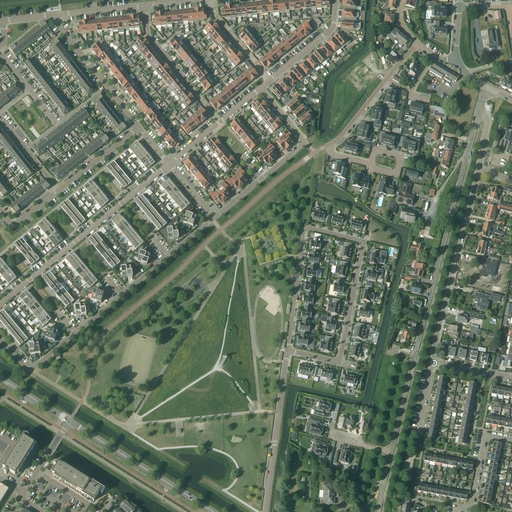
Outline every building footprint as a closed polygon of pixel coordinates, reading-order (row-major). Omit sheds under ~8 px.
[(326,2),(326,0),(320,0),(321,9),(327,8),(327,7),(329,6),(328,2),(326,2)] [(356,1),(342,0),(342,4),(343,4),(343,7),(344,7),(344,10),(357,11),(357,7),(356,7),(356,1)] [(415,9),(416,0),(405,0),(405,7),(415,9)] [(432,4),(431,11),(435,12),(434,17),(446,18),(447,9),(440,9),(441,5),(432,4)] [(230,18),(229,7),(226,7),(226,8),(223,8),(224,13),(222,13),(222,18),(224,18),(225,19),(230,18)] [(203,10),(200,11),(200,10),(197,10),(199,22),(204,21),(204,20),(206,20),(206,15),(204,15),(203,10)] [(355,12),(342,11),(341,15),(342,15),(342,18),(343,18),(343,21),(356,22),(356,18),(355,18),(355,12)] [(393,25),(394,17),(390,16),(390,13),(383,12),(382,16),(385,16),(384,24),(393,25)] [(161,26),(160,14),(157,15),(154,16),(155,21),(153,21),(153,25),(155,25),(155,27),(161,26)] [(136,18),(136,17),(133,17),(134,29),(140,28),(139,27),(141,27),(141,22),(139,22),(138,17),(136,18)] [(45,33),(50,30),(43,22),(39,26),(45,33)] [(311,31),(308,27),(310,26),(307,22),(305,24),(304,23),(300,26),(307,35),(310,33),(309,33),(311,31)] [(86,34),(84,23),(81,23),(81,24),(79,24),(79,29),(77,29),(78,34),(80,33),(80,35),(86,34)] [(216,27),(214,24),(214,25),(212,23),(204,30),(207,34),(216,27)] [(354,24),(341,23),(340,26),(342,26),(341,29),(342,29),(342,32),(349,36),(349,33),(355,33),(355,29),(354,29),(354,24)] [(435,27),(434,34),(446,35),(446,28),(441,27),(442,24),(436,23),(436,27),(435,27)] [(45,33),(39,26),(35,29),(41,37),(45,33)] [(307,35),(300,26),(296,30),(303,38),(305,37),(307,35)] [(218,29),(216,27),(207,34),(211,38),(219,31),(218,29)] [(247,29),(246,30),(244,28),(241,31),(242,33),(238,36),(242,40),(250,33),(247,29)] [(399,33),(395,30),(394,28),(388,36),(394,40),(396,38),(399,33)] [(41,37),(35,29),(31,33),(37,40),(41,37)] [(303,38),(296,30),(292,33),(299,42),(303,38)] [(223,35),(219,31),(211,38),(212,37),(215,41),(223,35)] [(496,35),(496,31),(492,32),(491,31),(483,33),(485,46),(494,44),(492,36),(496,35)] [(335,39),(335,38),(342,47),(347,44),(347,45),(350,43),(347,38),(349,36),(342,32),(339,35),(339,34),(337,36),(336,35),(333,37),(335,39)] [(37,40),(31,33),(27,36),(32,43),(37,40)] [(254,37),(250,33),(242,40),(245,44),(254,37)] [(299,42),(292,33),(291,33),(292,34),(289,38),(288,36),(287,37),(294,45),(299,42)] [(399,41),(403,36),(399,33),(396,38),(394,40),(397,43),(399,41)] [(226,39),(223,35),(215,41),(219,45),(218,46),(226,39)] [(32,43),(27,36),(22,39),(28,47),(32,43)] [(405,45),(409,40),(403,36),(399,41),(397,43),(398,43),(401,45),(402,44),(403,45),(403,44),(405,45)] [(182,41),(181,41),(180,42),(177,38),(175,39),(173,37),(168,41),(170,44),(169,44),(171,46),(172,49),(182,41)] [(257,42),(254,37),(245,44),(247,46),(246,47),(248,49),(257,42)] [(294,45),(287,37),(283,40),(290,48),(294,45)] [(335,39),(332,40),(330,41),(329,40),(326,43),(328,44),(335,53),(340,50),(340,51),(343,48),(342,47),(335,38),(335,39)] [(28,47),(22,39),(18,43),(24,50),(28,47)] [(59,44),(56,39),(48,46),(51,50),(59,44)] [(146,43),(144,40),(144,41),(142,39),(134,46),(137,50),(146,43)] [(230,44),(226,39),(218,46),(221,51),(230,44)] [(290,48),(283,40),(279,43),(286,52),(290,48)] [(185,45),(182,41),(172,49),(174,51),(175,51),(176,53),(184,46),(185,45)] [(261,46),(257,42),(248,49),(250,51),(251,51),(253,53),(261,46)] [(24,50),(18,43),(14,46),(20,53),(24,50)] [(99,44),(98,45),(96,43),(90,47),(92,49),(92,50),(93,52),(95,55),(103,48),(99,44)] [(148,45),(146,43),(137,50),(141,54),(149,47),(148,45)] [(286,52),(279,43),(279,44),(280,45),(276,48),(275,47),(282,55),(286,52)] [(62,48),(59,44),(51,50),(55,54),(62,48)] [(233,48),(230,44),(221,51),(225,55),(233,48)] [(328,44),(325,46),(323,47),(322,46),(319,49),(321,50),(328,59),(333,55),(333,57),(336,54),(335,53),(328,44)] [(184,46),(176,53),(180,57),(187,51),(189,49),(186,45),(185,46),(184,47),(184,46)] [(20,53),(14,46),(9,49),(15,57),(20,53)] [(153,51),(149,47),(141,54),(144,58),(153,51)] [(282,55),(275,47),(271,50),(278,59),(282,55)] [(66,53),(62,48),(55,54),(58,59),(66,53)] [(106,53),(103,48),(95,55),(97,57),(99,59),(107,52),(106,53)] [(236,52),(233,48),(225,55),(228,59),(236,52)] [(278,59),(271,50),(272,52),(268,55),(274,62),(278,59)] [(328,59),(321,50),(318,52),(318,51),(316,53),(315,52),(312,54),(314,56),(321,65),(326,61),(327,62),(329,60),(328,59)] [(144,58),(148,63),(156,56),(153,51),(144,58)] [(191,55),(187,51),(180,57),(183,61),(191,55)] [(112,55),(111,56),(107,52),(99,59),(100,58),(103,62),(112,55)] [(238,54),(236,52),(228,59),(231,63),(240,56),(238,53),(238,54)] [(69,57),(66,53),(58,59),(61,63),(69,57)] [(115,59),(112,55),(103,62),(107,66),(115,59)] [(194,59),(191,55),(183,61),(187,65),(194,59)] [(274,62),(268,55),(264,58),(263,57),(270,66),(272,64),(274,62)] [(160,60),(156,56),(148,63),(151,67),(160,60)] [(244,60),(242,58),(240,56),(231,63),(235,67),(244,60)] [(321,65),(314,56),(311,58),(311,57),(309,59),(308,58),(305,60),(307,62),(314,71),(319,67),(320,68),(322,66),(321,65)] [(72,61),(69,57),(61,63),(65,67),(72,61)] [(270,66),(263,57),(258,61),(265,69),(267,68),(268,68),(270,66)] [(35,63),(31,59),(24,65),(27,69),(35,63)] [(114,60),(115,60),(115,59),(107,66),(110,70),(117,65),(114,60)] [(197,63),(194,59),(187,65),(190,69),(199,62),(197,63)] [(163,64),(160,60),(151,67),(155,71),(163,64)] [(76,65),(72,61),(65,67),(68,71),(76,65)] [(202,66),(199,62),(190,69),(194,73),(202,66)] [(307,62),(304,64),(304,63),(302,65),(301,64),(298,66),(300,68),(307,76),(312,73),(312,74),(315,72),(314,71),(307,62)] [(38,67),(35,63),(27,69),(30,73),(38,67)] [(411,65),(409,67),(409,68),(411,69),(410,71),(415,75),(414,77),(416,79),(422,71),(418,68),(419,66),(415,63),(414,65),(412,64),(411,65)] [(455,82),(458,78),(434,63),(429,71),(441,79),(443,75),(446,77),(444,79),(450,83),(452,80),(455,82)] [(163,64),(155,71),(158,75),(167,67),(165,65),(165,66),(163,64)] [(364,64),(356,73),(361,77),(369,68),(364,64)] [(79,70),(76,65),(68,71),(71,76),(79,70)] [(121,69),(117,65),(110,70),(113,75),(121,69)] [(206,70),(202,66),(194,73),(197,77),(206,70)] [(41,72),(38,67),(30,73),(34,78),(41,72)] [(170,72),(169,70),(167,67),(158,75),(162,79),(170,72)] [(257,76),(250,67),(246,71),(253,80),(256,78),(255,78),(257,76)] [(300,68),(297,70),(297,69),(295,70),(294,70),(291,72),(293,73),(300,82),(305,79),(306,80),(308,77),(307,76),(300,68)] [(124,73),(121,69),(113,75),(117,79),(124,73)] [(82,74),(79,70),(71,76),(75,80),(82,74)] [(209,75),(206,70),(197,77),(201,81),(199,82),(200,83),(209,75)] [(253,80),(246,71),(242,75),(249,83),(251,81),(251,82),(253,80)] [(45,76),(41,72),(34,78),(37,82),(45,76)] [(173,76),(170,72),(162,79),(165,83),(173,76)] [(127,77),(124,73),(117,79),(118,81),(117,81),(119,83),(129,76),(128,76),(127,77)] [(293,73),(290,75),(288,76),(287,75),(284,78),(286,79),(293,88),(298,85),(299,86),(301,83),(300,82),(293,73)] [(86,78),(82,74),(75,80),(78,84),(86,78)] [(209,75),(200,83),(201,84),(200,85),(202,87),(211,80),(208,76),(209,75)] [(249,83),(242,75),(238,78),(245,86),(249,83)] [(48,80),(45,76),(37,82),(40,86),(48,80)] [(132,81),(129,76),(119,83),(121,86),(122,85),(123,87),(132,81)] [(177,80),(173,76),(165,83),(168,87),(177,80)] [(89,83),(86,78),(78,84),(81,88),(85,85),(89,83)] [(245,86),(238,78),(233,81),(241,90),(245,86)] [(286,94),(291,90),(292,92),(294,89),(293,88),(286,79),(283,81),(281,82),(280,81),(277,84),(279,85),(286,94)] [(51,85),(48,80),(40,86),(44,90),(51,85)] [(180,85),(177,80),(168,87),(172,92),(180,85)] [(207,91),(214,85),(210,81),(212,80),(211,80),(202,87),(204,90),(205,89),(207,91)] [(511,92),(511,82),(505,80),(502,87),(511,92),(511,94),(511,92)] [(241,90),(233,81),(229,85),(236,93),(241,90)] [(137,87),(133,82),(125,89),(126,91),(128,94),(137,87)] [(18,87),(16,83),(7,90),(10,93),(18,87)] [(95,90),(89,83),(85,85),(91,93),(95,90)] [(55,89),(51,85),(44,90),(47,95),(55,89)] [(91,93),(85,85),(81,88),(88,96),(91,93)] [(184,89),(180,85),(172,92),(175,96),(184,89)] [(236,93),(229,85),(230,86),(226,89),(232,97),(236,93)] [(279,85),(278,86),(276,87),(276,86),(274,88),(273,87),(270,89),(279,100),(284,96),(285,97),(287,95),(286,94),(279,85)] [(21,91),(18,87),(10,93),(13,97),(21,91)] [(140,91),(137,87),(128,94),(129,96),(130,96),(131,98),(140,91)] [(397,99),(399,90),(392,88),(391,92),(388,91),(387,94),(386,93),(386,96),(386,97),(397,99)] [(58,93),(55,89),(47,95),(51,99),(58,93)] [(187,93),(184,89),(175,96),(179,100),(187,93)] [(232,97),(226,89),(222,93),(228,100),(232,97)] [(13,97),(10,93),(7,90),(3,93),(9,101),(13,97)] [(140,91),(131,98),(135,102),(142,96),(139,92),(140,91)] [(9,101),(3,93),(0,95),(0,97),(5,104),(9,101)] [(61,97),(58,93),(51,99),(54,103),(61,97)] [(191,97),(189,94),(189,95),(187,93),(179,100),(180,99),(183,103),(182,104),(191,97)] [(228,100),(222,93),(218,96),(217,95),(224,104),(228,100)] [(102,99),(99,95),(91,101),(95,105),(102,99)] [(224,104),(217,95),(213,99),(220,108),(223,106),(222,105),(224,104)] [(146,100),(142,96),(135,102),(138,106),(147,99),(146,100)] [(302,103),(301,103),(300,104),(297,100),(298,99),(296,96),(291,100),(289,102),(286,105),(288,107),(287,108),(289,110),(288,111),(290,113),(302,103)] [(65,102),(61,97),(54,103),(57,107),(61,104),(65,102)] [(194,101),(193,99),(191,97),(182,104),(186,108),(194,101)] [(394,109),(397,99),(386,97),(386,98),(385,98),(384,100),(385,100),(385,103),(388,104),(387,107),(394,109)] [(105,104),(102,99),(103,99),(102,99),(95,105),(98,110),(105,104)] [(150,104),(147,99),(138,106),(141,110),(150,104)] [(220,108),(213,99),(214,100),(209,103),(215,111),(217,109),(218,110),(220,108)] [(264,104),(262,102),(260,101),(256,104),(255,102),(252,105),(253,107),(252,108),(255,112),(264,104)] [(67,112),(71,110),(65,102),(61,104),(67,112)] [(303,107),(304,106),(302,103),(290,113),(292,112),(293,114),(293,115),(294,117),(293,118),(296,120),(307,110),(306,111),(303,107)] [(67,112),(61,104),(57,107),(64,115),(67,112)] [(109,108),(105,104),(98,110),(101,114),(109,108)] [(153,108),(150,104),(141,110),(145,115),(155,107),(153,108)] [(267,109),(266,107),(264,104),(255,112),(259,116),(267,109)] [(414,118),(417,105),(416,105),(417,104),(414,104),(411,104),(410,107),(407,106),(404,116),(414,118)] [(418,105),(417,105),(414,118),(415,116),(424,118),(426,111),(422,110),(423,107),(421,106),(421,105),(418,105)] [(158,111),(155,107),(145,115),(146,114),(147,116),(149,118),(158,111)] [(445,118),(447,110),(435,107),(433,115),(445,118)] [(112,112),(109,108),(101,114),(105,118),(112,112)] [(204,121),(207,119),(206,118),(208,117),(201,108),(197,112),(204,121)] [(373,114),(372,114),(383,117),(384,111),(374,108),(373,111),(372,113),(373,114)] [(89,117),(84,109),(79,113),(85,120),(89,117)] [(271,113),(267,109),(259,116),(262,120),(271,113)] [(302,127),(312,119),(308,114),(310,113),(307,110),(296,120),(297,119),(299,121),(299,122),(300,124),(299,125),(302,127)] [(157,112),(149,118),(151,121),(151,120),(153,122),(159,117),(159,118),(162,115),(159,111),(158,111),(157,112)] [(116,116),(112,112),(105,118),(108,122),(116,116)] [(204,121),(197,112),(198,113),(194,117),(200,124),(201,122),(202,123),(204,121)] [(85,120),(79,113),(75,116),(81,123),(85,120)] [(274,117),(271,113),(262,120),(266,124),(274,117)] [(380,126),(383,117),(372,114),(372,115),(371,115),(371,118),(372,118),(371,120),(374,121),(374,124),(380,126)] [(81,123),(75,116),(71,119),(77,127),(81,123)] [(119,121),(116,116),(108,122),(111,126),(119,121)] [(162,121),(159,118),(159,117),(153,122),(152,123),(155,127),(164,121),(163,121),(162,121)] [(200,124),(194,117),(190,120),(189,119),(188,119),(195,127),(200,124)] [(276,119),(274,117),(266,124),(269,128),(278,121),(276,119)] [(237,120),(236,118),(233,121),(234,123),(230,126),(232,128),(231,128),(233,131),(242,123),(238,119),(237,120)] [(77,127),(71,119),(66,123),(72,130),(77,127)] [(195,127),(188,119),(184,122),(191,131),(195,127)] [(123,125),(122,124),(122,125),(119,121),(111,126),(115,131),(123,125)] [(167,125),(164,121),(155,127),(158,132),(167,125)] [(273,133),(281,126),(280,124),(280,123),(278,121),(269,128),(273,133)] [(191,131),(184,122),(180,126),(187,134),(191,131)] [(72,130),(66,123),(62,126),(68,133),(72,130)] [(245,127),(242,123),(233,131),(235,133),(237,134),(245,127)] [(433,132),(438,134),(440,127),(435,125),(436,124),(433,123),(432,125),(429,124),(428,128),(432,129),(431,130),(433,130),(433,132)] [(118,135),(126,129),(123,125),(115,131),(118,135)] [(169,130),(166,126),(167,125),(158,132),(162,136),(169,130)] [(68,133),(62,126),(58,129),(64,137),(68,133)] [(359,131),(359,132),(371,135),(372,135),(369,134),(371,128),(360,126),(360,128),(359,128),(358,131),(359,131)] [(248,132),(244,128),(246,127),(245,127),(237,134),(240,138),(248,132)] [(64,137),(58,129),(54,133),(60,140),(64,137)] [(511,155),(511,153),(511,131),(504,129),(501,136),(498,135),(494,148),(501,150),(502,148),(505,149),(504,152),(511,155)] [(172,134),(169,130),(162,136),(165,140),(172,134)] [(292,144),(291,143),(294,140),(286,131),(283,133),(284,135),(280,138),(288,148),(291,146),(290,145),(292,144)] [(251,136),(248,132),(240,138),(244,142),(251,136)] [(369,143),(371,135),(359,132),(358,132),(357,135),(358,135),(357,138),(363,139),(362,141),(369,143)] [(380,132),(378,140),(381,140),(380,144),(383,145),(386,146),(386,145),(387,146),(389,134),(380,132)] [(436,141),(438,134),(433,132),(432,134),(427,133),(425,138),(431,139),(431,140),(436,141)] [(60,140),(54,133),(49,136),(55,143),(60,140)] [(109,141),(103,133),(98,137),(104,145),(109,141)] [(8,138),(5,134),(0,137),(0,142),(1,144),(8,138)] [(176,138),(172,134),(165,140),(166,142),(168,145),(177,138),(176,138)] [(399,137),(389,134),(387,146),(390,147),(390,146),(393,147),(393,143),(397,144),(399,137)] [(55,143),(49,136),(45,139),(51,147),(55,143)] [(254,140),(251,136),(244,142),(245,144),(245,145),(247,147),(254,140)] [(104,145),(98,137),(94,140),(100,147),(104,144),(104,145)] [(407,151),(411,138),(410,138),(410,140),(401,137),(399,145),(402,146),(401,149),(404,150),(404,151),(406,151),(407,151)] [(12,142),(8,138),(1,144),(4,148),(12,142)] [(180,142),(177,138),(168,145),(170,147),(172,149),(176,146),(177,147),(181,145),(179,143),(180,142)] [(288,148),(280,138),(276,142),(278,145),(275,147),(280,152),(282,150),(283,151),(285,150),(286,150),(288,148)] [(418,150),(420,140),(411,138),(407,151),(408,151),(408,152),(411,152),(413,152),(414,149),(418,150)] [(51,147),(45,139),(41,143),(44,146),(47,150),(51,147)] [(218,143),(216,140),(216,141),(214,139),(210,142),(209,141),(206,143),(207,145),(206,146),(209,150),(218,143)] [(100,147),(94,140),(90,143),(96,151),(100,147)] [(258,145),(254,140),(247,147),(249,150),(249,149),(251,151),(258,145)] [(15,146),(12,142),(4,148),(7,152),(15,146)] [(44,146),(41,143),(33,149),(36,153),(44,146)] [(96,151),(90,143),(85,147),(91,154),(96,151)] [(141,147),(137,143),(129,149),(133,153),(141,147)] [(220,145),(218,143),(209,150),(213,154),(221,147),(220,146),(220,145)] [(358,147),(354,146),(354,144),(350,143),(350,145),(346,144),(344,151),(349,152),(348,153),(351,154),(352,153),(356,154),(357,150),(358,151),(358,148),(358,147)] [(277,154),(269,145),(266,147),(267,149),(263,152),(272,162),(274,160),(274,159),(276,158),(275,157),(277,154)] [(18,151),(15,146),(7,152),(11,157),(18,151)] [(47,150),(44,146),(36,153),(39,156),(47,150)] [(91,154),(85,147),(81,150),(87,158),(91,154)] [(144,151),(141,147),(133,153),(136,157),(144,151)] [(225,152),(221,147),(213,154),(213,155),(214,154),(217,158),(225,152)] [(87,158),(81,150),(77,153),(83,161),(87,158)] [(22,155),(18,151),(11,157),(14,161),(22,155)] [(147,155),(144,151),(136,157),(140,162),(147,155)] [(445,156),(450,158),(451,153),(443,151),(442,159),(444,160),(445,156)] [(228,156),(225,152),(217,158),(221,162),(220,163),(228,156)] [(272,162),(263,152),(259,155),(258,154),(255,156),(263,166),(266,164),(267,165),(269,163),(269,164),(272,162)] [(83,161),(77,153),(73,157),(79,164),(83,161)] [(25,159),(22,155),(14,161),(17,165),(25,159)] [(151,159),(147,155),(140,162),(143,166),(151,159)] [(195,162),(190,156),(186,159),(188,161),(184,164),(185,166),(185,167),(187,169),(195,162)] [(232,159),(230,157),(228,156),(220,163),(223,167),(232,159)] [(447,169),(450,158),(445,156),(444,160),(442,159),(440,167),(447,169)] [(79,164),(73,157),(68,160),(74,168),(79,164)] [(28,163),(25,159),(17,165),(21,169),(28,163)] [(143,166),(147,170),(155,164),(151,159),(143,166)] [(234,162),(232,159),(223,167),(227,171),(235,164),(234,162)] [(74,168),(68,160),(64,163),(70,171),(74,168)] [(117,166),(114,162),(106,168),(110,173),(117,166)] [(198,167),(195,162),(187,169),(189,171),(191,173),(198,167)] [(333,165),(332,169),(334,170),(333,174),(333,173),(332,174),(338,175),(338,177),(337,177),(337,178),(345,180),(345,179),(344,179),(346,171),(347,169),(343,168),(345,164),(336,162),(335,162),(336,162),(335,166),(333,165)] [(32,168),(28,163),(21,169),(24,174),(32,168)] [(70,171),(64,163),(60,167),(63,170),(66,174),(70,171)] [(121,170),(117,166),(110,173),(113,177),(121,170)] [(63,170),(60,167),(52,173),(55,177),(63,170)] [(203,170),(201,171),(198,167),(191,173),(194,177),(203,170)] [(35,172),(32,168),(24,174),(28,178),(35,172)] [(245,181),(248,179),(240,169),(237,172),(238,173),(234,177),(242,187),(245,184),(244,184),(246,182),(245,181)] [(408,169),(406,177),(408,177),(408,178),(412,179),(412,178),(416,179),(418,172),(408,169)] [(66,174),(63,170),(55,177),(58,181),(66,174)] [(124,174),(121,170),(113,177),(117,181),(124,174)] [(206,174),(203,170),(194,177),(198,181),(206,174)] [(352,176),(351,181),(353,182),(352,186),(360,188),(361,188),(367,189),(369,182),(368,182),(363,180),(364,175),(355,173),(354,177),(352,176)] [(128,179),(124,174),(117,181),(120,185),(128,179)] [(210,178),(206,174),(198,181),(199,183),(201,186),(210,178)] [(168,180),(165,176),(157,182),(161,187),(168,180)] [(242,187),(234,177),(234,178),(230,181),(229,179),(226,181),(233,191),(236,188),(237,190),(239,188),(240,189),(242,187)] [(213,182),(210,178),(201,186),(203,188),(203,187),(205,189),(213,182)] [(131,183),(128,179),(120,185),(124,189),(131,183)] [(376,183),(373,196),(385,199),(387,194),(392,196),(395,188),(390,187),(388,187),(390,182),(381,179),(379,184),(376,183)] [(50,188),(43,180),(39,183),(45,191),(50,188)] [(172,185),(168,180),(161,187),(164,191),(172,185)] [(94,185),(91,181),(83,187),(87,192),(94,185)] [(45,191),(39,183),(35,187),(41,194),(45,191)] [(228,195),(231,193),(223,183),(220,186),(221,187),(217,190),(226,200),(228,198),(229,196),(228,195)] [(408,196),(410,185),(402,183),(399,183),(396,193),(394,202),(396,203),(411,206),(413,197),(408,196)] [(98,189),(94,185),(87,192),(90,196),(98,189)] [(175,189),(172,185),(164,191),(168,195),(175,189)] [(11,191),(7,187),(0,192),(0,193),(3,197),(11,191)] [(41,194),(35,187),(30,190),(36,197),(41,194)] [(490,194),(500,197),(501,195),(499,194),(499,190),(492,188),(491,189),(490,191),(491,191),(490,194)] [(101,194),(98,189),(90,196),(94,200),(101,194)] [(145,200),(143,196),(147,193),(149,196),(152,194),(151,192),(149,189),(134,202),(138,206),(145,200)] [(179,193),(175,189),(168,195),(171,199),(179,193)] [(36,197),(30,190),(26,193),(32,201),(36,197)] [(226,200),(217,190),(213,194),(212,192),(209,195),(217,204),(220,202),(221,203),(222,202),(223,203),(226,200)] [(32,201),(26,193),(22,197),(28,204),(32,201)] [(182,197),(179,193),(171,199),(174,203),(182,197)] [(105,198),(101,194),(94,200),(97,204),(105,198)] [(501,197),(500,197),(490,194),(489,196),(489,197),(488,198),(489,199),(489,200),(496,201),(496,204),(502,206),(508,208),(509,204),(500,202),(501,197)] [(28,204),(22,197),(18,200),(24,208),(28,204)] [(186,201),(182,197),(174,203),(178,208),(186,201)] [(101,208),(108,202),(105,198),(97,204),(101,208)] [(24,208),(18,200),(13,203),(20,211),(24,208)] [(71,204),(68,200),(60,207),(64,211),(71,204)] [(149,204),(145,200),(138,206),(141,210),(149,204)] [(178,208),(182,212),(189,206),(186,201),(178,208)] [(20,211),(13,203),(9,207),(15,215),(20,211)] [(75,209),(71,204),(64,211),(67,215),(75,209)] [(152,208),(149,204),(141,210),(144,214),(152,208)] [(511,208),(508,208),(502,206),(496,204),(495,208),(489,206),(487,212),(495,214),(496,209),(511,213),(511,208)] [(156,212),(152,208),(144,214),(148,218),(156,212)] [(310,217),(312,218),(312,219),(323,222),(323,220),(327,221),(329,214),(319,212),(319,210),(315,208),(315,211),(314,211),(314,214),(311,213),(310,217)] [(78,213),(75,209),(67,215),(71,219),(78,213)] [(403,214),(402,218),(405,219),(405,221),(413,223),(415,217),(413,217),(414,215),(414,212),(404,210),(403,213),(402,214),(403,214)] [(159,216),(156,212),(148,218),(151,223),(159,216)] [(493,221),(495,214),(487,212),(485,219),(493,221)] [(82,217),(78,213),(71,219),(74,223),(82,217)] [(180,213),(177,216),(178,216),(185,218),(194,222),(196,217),(186,213),(186,215),(180,213)] [(331,223),(341,226),(342,225),(345,226),(347,219),(337,217),(338,215),(334,213),(333,216),(331,223)] [(122,219),(119,214),(104,227),(106,230),(107,231),(110,229),(108,225),(112,222),(114,225),(122,219)] [(162,220),(159,216),(151,223),(155,227),(162,220)] [(85,221),(82,217),(74,223),(78,228),(85,221)] [(183,223),(181,227),(183,229),(185,224),(193,227),(194,222),(185,218),(183,223)] [(48,224),(45,219),(30,232),(32,235),(32,234),(34,236),(37,233),(34,230),(38,227),(41,230),(48,224)] [(126,223),(122,219),(114,225),(118,229),(126,223)] [(155,227),(158,231),(166,225),(162,220),(155,227)] [(350,228),(361,231),(361,229),(364,230),(366,224),(352,220),(350,228)] [(129,227),(126,223),(118,229),(121,234),(129,227)] [(52,228),(48,224),(41,230),(44,234),(52,228)] [(496,230),(497,226),(491,225),(491,226),(484,224),(482,230),(492,233),(493,233),(499,235),(500,231),(496,230)] [(133,231),(129,227),(121,234),(125,238),(133,231)] [(55,232),(52,228),(44,234),(47,238),(55,232)] [(101,232),(103,235),(106,232),(105,231),(103,228),(88,240),(91,244),(99,238),(97,235),(101,232)] [(432,238),(434,231),(426,228),(424,236),(432,238)] [(493,233),(492,233),(482,230),(480,237),(488,238),(489,235),(492,236),(493,233)] [(136,235),(133,231),(125,238),(128,242),(136,235)] [(58,236),(55,232),(47,238),(51,242),(58,236)] [(320,236),(321,237),(312,234),(315,235),(314,238),(313,238),(313,242),(311,241),(310,250),(320,251),(321,243),(319,243),(320,236)] [(139,240),(136,235),(128,242),(132,246),(139,240)] [(62,241),(58,236),(51,242),(55,247),(62,241)] [(103,242),(99,238),(91,244),(95,249),(103,242)] [(25,243),(22,239),(14,245),(18,249),(25,243)] [(132,246),(135,250),(143,244),(139,240),(132,246)] [(106,246),(103,242),(95,249),(98,253),(106,246)] [(478,248),(486,250),(489,251),(491,245),(479,242),(478,248)] [(29,247),(25,243),(18,249),(21,253),(29,247)] [(339,257),(341,257),(341,258),(349,259),(352,248),(350,248),(351,245),(344,243),(342,253),(340,253),(339,257)] [(109,250),(106,246),(98,253),(102,257),(109,250)] [(32,251),(29,247),(21,253),(24,258),(32,251)] [(486,252),(486,250),(478,248),(476,254),(484,256),(485,252),(486,252)] [(113,255),(109,250),(102,257),(105,261),(113,255)] [(368,264),(377,266),(378,264),(380,264),(383,252),(373,250),(372,253),(371,253),(368,264)] [(36,255),(32,251),(24,258),(28,262),(36,255)] [(148,260),(150,255),(140,252),(138,257),(148,260)] [(309,255),(308,263),(318,265),(319,257),(318,257),(318,253),(311,252),(311,255),(309,255)] [(65,259),(61,263),(62,264),(66,260),(68,264),(76,257),(72,253),(65,259)] [(32,266),(39,260),(36,255),(28,262),(32,266)] [(116,259),(113,255),(105,261),(109,265),(116,259)] [(80,261),(76,257),(68,264),(72,268),(80,261)] [(148,260),(138,257),(137,262),(147,265),(148,260)] [(497,262),(476,257),(474,263),(479,264),(479,261),(483,262),(483,265),(484,265),(483,269),(481,269),(482,270),(480,276),(485,277),(486,275),(493,277),(497,262)] [(109,265),(112,269),(120,263),(116,259),(109,265)] [(83,265),(80,261),(72,268),(75,272),(83,265)] [(335,273),(338,274),(337,276),(345,278),(348,267),(346,267),(347,263),(340,262),(339,268),(336,268),(335,273)] [(414,270),(424,273),(425,266),(417,264),(416,268),(415,267),(414,270)] [(86,270),(83,265),(75,272),(79,276),(86,270)] [(316,266),(310,265),(309,269),(307,269),(306,277),(316,278),(320,279),(321,271),(316,270),(316,266)] [(9,270),(6,266),(0,270),(0,275),(1,277),(9,270)] [(366,279),(375,281),(377,273),(376,273),(377,269),(370,268),(369,271),(367,271),(366,279)] [(13,274),(9,270),(1,277),(5,281),(13,274)] [(90,274),(86,270),(79,276),(82,280),(90,274)] [(422,279),(424,273),(414,270),(414,272),(415,272),(414,276),(417,277),(416,279),(419,279),(419,278),(422,279)] [(53,276),(49,272),(42,278),(45,283),(53,276)] [(8,285),(16,279),(13,274),(5,281),(8,285)] [(93,278),(90,274),(82,280),(86,284),(93,278)] [(56,280),(53,276),(45,283),(49,287),(56,280)] [(86,284),(89,289),(97,282),(93,278),(86,284)] [(315,280),(308,279),(307,283),(305,282),(304,290),(314,292),(315,284),(314,284),(315,280)] [(60,285),(56,280),(49,287),(52,291),(60,285)] [(332,292),(342,294),(344,286),(342,285),(343,282),(336,281),(335,284),(334,284),(332,292)] [(63,289),(60,285),(52,291),(56,295),(63,289)] [(421,287),(412,285),(410,293),(420,295),(420,291),(419,291),(420,287),(421,287)] [(361,301),(369,302),(370,301),(373,301),(374,295),(371,294),(372,288),(366,286),(365,290),(363,290),(361,301)] [(67,293),(63,289),(56,295),(59,299),(67,293)] [(102,298),(104,294),(94,290),(92,295),(102,298)] [(30,296),(26,291),(19,298),(22,302),(30,296)] [(70,297),(67,293),(59,299),(63,303),(70,297)] [(313,294),(306,293),(306,296),(304,296),(302,304),(312,306),(313,298),(312,297),(313,294)] [(485,307),(488,296),(476,293),(474,300),(475,300),(475,301),(474,301),(474,302),(477,303),(476,305),(478,307),(480,308),(483,308),(485,307)] [(102,298),(92,295),(91,300),(101,303),(102,298)] [(33,300),(30,296),(22,302),(26,306),(33,300)] [(66,308),(74,301),(70,297),(63,303),(66,308)] [(327,311),(330,312),(330,314),(338,315),(340,304),(339,304),(339,301),(333,299),(332,305),(328,305),(327,311)] [(37,304),(33,300),(26,306),(29,310),(37,304)] [(420,308),(422,302),(414,300),(412,306),(420,308)] [(40,308),(37,304),(29,310),(33,314),(40,308)] [(358,316),(368,318),(369,311),(368,310),(369,306),(362,305),(361,309),(359,308),(358,316)] [(311,307),(304,306),(304,310),(302,310),(301,318),(311,319),(312,311),(310,311),(311,307)] [(44,312),(40,308),(33,314),(36,318),(44,312)] [(47,316),(44,312),(36,318),(40,323),(47,316)] [(7,315),(0,320),(0,322),(3,325),(10,319),(13,317),(9,313),(7,315)] [(465,323),(467,317),(463,315),(460,314),(459,317),(458,316),(456,321),(465,323)] [(51,321),(47,316),(40,323),(43,327),(51,321)] [(325,329),(335,331),(336,323),(334,323),(335,319),(328,318),(328,322),(326,321),(325,329)] [(14,323),(10,319),(3,325),(6,329),(14,323)] [(299,331),(309,333),(310,325),(309,325),(309,321),(302,320),(302,323),(300,323),(299,331)] [(415,329),(416,323),(409,321),(407,327),(415,329)] [(17,327),(14,323),(6,329),(10,334),(17,327)] [(354,338),(361,340),(364,325),(358,324),(357,327),(356,327),(354,338)] [(445,337),(457,339),(459,328),(447,326),(447,329),(448,329),(448,332),(447,332),(446,335),(447,335),(447,337),(445,336),(445,337)] [(21,331),(17,327),(10,334),(13,338),(21,331)] [(56,337),(58,332),(48,329),(46,333),(56,337)] [(408,334),(409,331),(405,330),(405,331),(404,331),(404,333),(403,333),(402,337),(400,336),(399,340),(401,341),(407,343),(410,334),(408,334)] [(24,335),(21,331),(13,338),(16,342),(24,335)] [(56,337),(46,333),(44,338),(54,342),(56,337)] [(297,345),(307,347),(308,338),(307,338),(307,335),(301,334),(300,337),(298,337),(297,345)] [(20,346),(28,340),(24,335),(16,342),(20,346)] [(319,349),(323,349),(322,351),(330,353),(333,342),(331,342),(332,338),(325,337),(324,343),(321,342),(319,349)] [(361,344),(354,343),(353,346),(352,346),(350,357),(358,358),(360,358),(361,354),(359,354),(361,344)] [(454,359),(456,347),(455,349),(452,348),(453,347),(445,345),(443,357),(448,358),(448,357),(454,358),(453,359),(454,359)] [(464,361),(467,350),(466,350),(466,351),(463,351),(463,349),(456,347),(454,359),(458,360),(459,359),(464,360),(464,361)] [(475,364),(477,352),(477,351),(477,353),(474,353),(474,351),(467,350),(464,361),(469,362),(469,361),(475,362),(475,364)] [(477,352),(475,364),(475,363),(480,364),(480,363),(486,364),(488,355),(484,355),(485,353),(477,352)] [(299,365),(298,372),(298,374),(302,375),(302,374),(312,376),(313,369),(310,368),(310,367),(299,365)] [(317,376),(326,379),(326,381),(331,382),(333,372),(322,369),(322,371),(318,370),(317,376)] [(340,382),(356,385),(358,379),(355,378),(356,377),(345,374),(344,376),(341,375),(340,382)] [(319,401),(317,411),(314,410),(313,415),(326,418),(327,413),(329,413),(331,404),(319,401)] [(346,428),(352,429),(354,418),(350,417),(349,420),(340,417),(338,428),(346,430),(346,428)] [(310,418),(308,423),(311,424),(309,434),(320,437),(323,427),(321,427),(322,421),(310,418)] [(19,475),(38,446),(37,446),(36,445),(24,438),(4,468),(3,467),(3,468),(6,470),(4,473),(6,474),(8,471),(9,472),(15,476),(17,473),(18,474),(19,475)] [(314,440),(313,444),(316,445),(314,455),(325,458),(327,448),(325,448),(327,443),(314,440)] [(351,453),(341,451),(341,452),(336,451),(333,464),(337,465),(338,462),(348,465),(351,453)] [(60,461),(58,464),(54,462),(53,465),(56,466),(52,473),(55,475),(54,476),(53,477),(54,477),(53,478),(82,496),(82,495),(83,494),(83,493),(94,500),(101,489),(59,463),(60,461)] [(330,505),(334,505),(335,498),(338,498),(338,494),(335,494),(336,487),(330,487),(330,482),(320,481),(319,486),(319,491),(324,492),(323,504),(326,504),(326,505),(327,505),(327,506),(328,506),(329,506),(329,505),(330,505)] [(0,496),(3,499),(9,489),(0,483),(0,484),(0,496)] [(132,511),(134,511),(125,502),(121,506),(122,507),(119,510),(120,511),(132,511)] [(412,511),(414,509),(408,508),(409,503),(404,502),(403,505),(402,505),(401,509),(403,510),(402,511),(412,511)]
